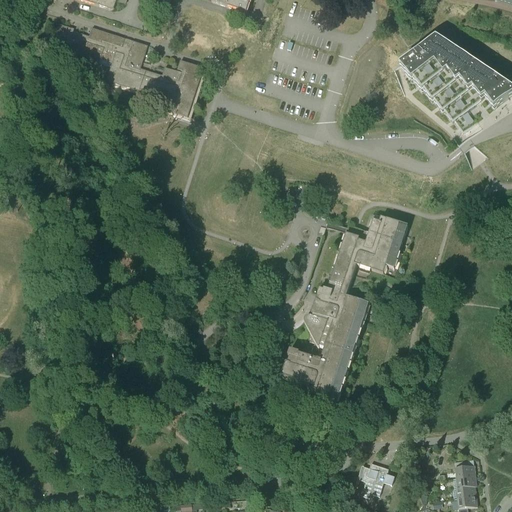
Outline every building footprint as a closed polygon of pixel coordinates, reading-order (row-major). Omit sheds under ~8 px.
[(51,0),(57,2),(57,0),(76,0),(111,11),(112,11),(113,11),(114,10),(117,0),(51,0)] [(212,0),(211,3),(247,15),(251,0),(212,0)] [(188,120),(204,70),(180,62),(178,71),(181,73),(181,74),(165,69),(163,77),(141,70),(148,48),(92,30),(90,38),(74,33),(74,31),(59,26),(53,43),(68,48),(66,54),(100,65),(101,60),(113,64),(107,83),(172,104),(170,109),(166,108),(164,113),(173,116),(173,115),(188,120)] [(511,98),(511,91),(487,74),(436,40),(419,53),(399,67),(412,84),(413,83),(422,94),(424,93),(432,105),(434,103),(442,115),(444,114),(453,125),(485,101),(494,112),(511,98)] [(362,304),(353,301),(347,299),(353,278),(357,267),(384,276),(386,268),(394,271),(409,228),(381,219),(379,224),(373,222),(368,239),(366,244),(363,243),(363,241),(346,236),(340,254),(328,293),(320,290),(318,297),(320,297),(319,301),(316,300),(311,316),(313,316),(309,329),(308,330),(312,338),(310,344),(315,345),(310,359),(299,356),(300,355),(290,351),(288,358),(290,358),(289,362),(287,361),(282,378),(313,388),(312,392),(309,391),(307,397),(316,400),(317,399),(329,403),(338,407),(370,307),(362,304)] [(318,236),(324,237),(326,229),(321,227),(318,236)] [(0,304),(12,267),(0,263),(0,304)] [(455,464),(457,481),(476,478),(474,462),(455,464)] [(370,501),(371,496),(380,469),(371,466),(369,471),(362,468),(358,482),(366,484),(361,498),(370,501)] [(389,472),(380,469),(371,496),(379,499),(384,485),(392,488),(395,479),(387,477),(389,472)] [(476,478),(457,481),(453,481),(454,491),(456,491),(475,489),(477,489),(476,478)] [(454,502),(458,501),(476,499),(475,489),(456,491),(454,491),(452,491),(454,502)] [(428,498),(419,495),(419,497),(423,507),(424,507),(428,498)] [(478,509),(476,499),(458,501),(458,511),(468,511),(468,510),(478,509)] [(214,511),(221,511),(225,511),(225,503),(214,504),(214,511)]
